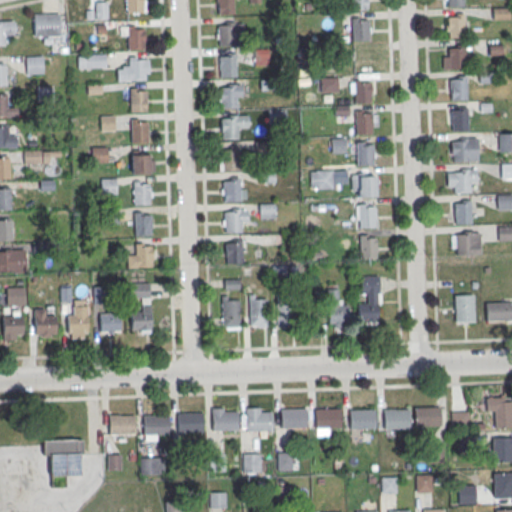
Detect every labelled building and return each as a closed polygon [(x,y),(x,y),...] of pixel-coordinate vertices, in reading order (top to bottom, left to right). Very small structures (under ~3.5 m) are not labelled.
[(141,0),(141,12),(125,13),(125,0),(141,0)] [(232,0),(232,14),(216,15),(216,0),(232,0)] [(366,0),(350,0),(351,10),(367,10),(366,0)] [(93,1),(93,18),(107,18),(107,1),(93,1)] [(33,15),(59,14),(59,36),(33,37),(33,15)] [(351,40),(368,40),(368,17),(351,17),(351,40)] [(447,17),(463,17),(464,37),(448,38),(447,17)] [(233,25),(234,46),(218,46),(217,26),(233,25)] [(142,29),(143,49),(127,49),(126,29),(142,29)] [(448,49),(464,48),(465,69),(448,69),(448,49)] [(101,67),(102,54),(77,53),(77,66),(101,67)] [(234,56),(235,77),(218,77),(218,57),(234,56)] [(25,57),(42,57),(43,74),(26,75),(25,57)] [(147,59),(147,74),(143,74),(143,80),(128,80),(128,81),(115,82),(115,69),(120,69),(120,66),(127,65),(126,60),(147,59)] [(337,91),(337,77),(320,77),(320,91),(337,91)] [(449,80),(466,79),(467,99),(450,100),(449,80)] [(370,102),(370,80),(349,80),(349,102),(370,102)] [(37,87),(50,87),(51,102),(38,102),(37,87)] [(235,88),(235,108),(219,108),(219,88),(235,88)] [(144,91),(145,112),(129,112),(128,92),(144,91)] [(0,96),(6,96),(6,108),(16,107),(16,116),(0,116),(0,96)] [(376,133),(376,110),(354,110),(354,133),(376,133)] [(450,111),(466,110),(467,130),(451,131),(450,111)] [(247,115),(247,128),(236,128),(237,138),(221,139),(220,119),(228,118),(228,116),(247,115)] [(99,116),(112,116),(113,131),(100,131),(99,116)] [(145,122),(146,143),(130,143),(129,123),(145,122)] [(0,128),(7,128),(7,136),(15,136),(15,148),(0,148),(0,128)] [(497,151),(511,150),(511,132),(497,132),(497,151)] [(373,141),(356,141),(356,165),(373,165),(373,141)] [(450,142),(467,141),(467,162),(451,162),(450,142)] [(93,148),(106,148),(107,163),(93,163),(93,148)] [(22,162),(52,162),(52,149),(22,149),(22,162)] [(237,150),(237,171),(221,171),(220,151),(237,150)] [(148,155),(148,175),(132,176),(131,156),(148,155)] [(0,159),(8,159),(9,179),(0,179),(0,159)] [(500,178),(511,177),(511,163),(500,163),(500,178)] [(345,187),(345,169),(309,169),(309,187),(345,187)] [(258,189),(274,189),(274,172),(258,172),(258,189)] [(452,174),(468,173),(469,193),(452,194),(452,174)] [(357,178),(373,177),(374,197),(358,198),(357,178)] [(101,179),(115,179),(115,194),(102,194),(101,179)] [(238,181),(238,201),(222,202),(222,182),(238,181)] [(149,184),(149,204),(133,205),(132,185),(149,184)] [(0,189),(10,189),(10,209),(0,209),(0,189)] [(511,193),(496,194),(496,209),(511,208),(511,193)] [(274,218),(274,203),(258,203),(258,218),(274,218)] [(453,203),(469,203),(470,223),(454,224),(453,203)] [(357,208),(374,208),(374,228),(358,229),(357,208)] [(104,210),(118,210),(118,225),(105,225),(104,210)] [(239,212),(239,232),(223,233),(223,213),(239,212)] [(149,215),(150,236),(134,236),(133,216),(149,215)] [(0,221),(10,221),(11,241),(0,241),(0,221)] [(511,225),(497,226),(497,239),(511,239),(511,225)] [(454,235),(478,234),(479,254),(455,255),(454,235)] [(376,258),(376,235),(359,235),(359,258),(376,258)] [(239,243),(240,263),(224,264),(223,244),(239,243)] [(151,246),(151,266),(135,267),(135,247),(151,246)] [(24,250),(24,272),(0,272),(0,252),(3,252),(3,250),(24,250)] [(358,274),(358,323),(379,323),(379,274),(358,274)] [(238,278),(222,278),(222,288),(238,288),(238,278)] [(4,288),(5,306),(25,305),(24,288),(4,288)] [(336,288),(327,288),(327,326),(346,326),(346,301),(336,301),(336,288)] [(266,326),(266,294),(248,294),(248,326),(266,326)] [(453,295),(472,294),(473,323),(454,324),(453,295)] [(220,295),(220,329),(239,329),(239,295),(220,295)] [(291,300),(275,300),(275,325),(291,325),(291,300)] [(484,303),(510,303),(511,321),(485,322),(484,303)] [(130,312),(130,330),(150,329),(149,304),(140,304),(140,312),(130,312)] [(66,316),(67,333),(70,333),(70,339),(82,338),(82,332),(86,332),(85,306),(71,307),(72,316),(66,316)] [(33,310),(34,335),(39,334),(39,338),(50,337),(49,334),(54,334),(53,316),(44,317),(44,310),(33,310)] [(98,314),(99,332),(119,331),(118,314),(98,314)] [(1,317),(2,335),(21,334),(21,317),(1,317)] [(484,398),(502,398),(502,402),(511,402),(511,428),(493,429),(492,411),(484,412),(484,398)] [(413,408),(439,407),(439,426),(414,427),(413,408)] [(210,409),(222,408),(222,412),(236,411),(237,430),(211,431),(210,409)] [(244,408),(258,408),(258,412),(270,412),(271,431),(245,432),(244,408)] [(279,410),(305,409),(305,428),(279,429),(279,410)] [(313,410),(339,409),(339,428),(314,429),(313,410)] [(348,410),(373,410),(374,428),(348,429),(348,410)] [(382,410),(408,410),(408,428),(382,429),(382,410)] [(450,410),(450,428),(467,428),(467,410),(450,410)] [(176,413),(202,413),(202,431),(176,432),(176,413)] [(142,416),(168,415),(168,434),(143,435),(142,416)] [(108,416),(133,416),(134,434),(108,435),(108,416)] [(490,462),(511,461),(511,436),(490,436),(490,462)] [(49,455),(49,475),(81,475),(80,439),(41,439),(41,455),(49,455)] [(426,447),(442,446),(443,464),(427,464),(426,447)] [(275,453),(291,453),(292,470),(276,471),(275,453)] [(243,455),(259,454),(260,471),(244,472),(243,455)] [(118,455),(107,455),(107,468),(118,468),(118,455)] [(208,455),(224,455),(224,472),(208,472),(208,455)] [(139,458),(163,457),(164,475),(140,475),(139,458)] [(492,496),(511,496),(511,471),(492,472),(492,496)] [(415,476),(431,475),(431,492),(415,493),(415,476)] [(380,478),(395,477),(395,493),(381,494),(380,478)] [(276,487),(292,486),(293,503),(277,504),(276,487)] [(458,487),(474,486),(474,503),(458,504),(458,487)] [(208,493),(224,492),(225,508),(209,509),(208,493)] [(165,511),(165,502),(181,501),(181,511),(165,511)]
